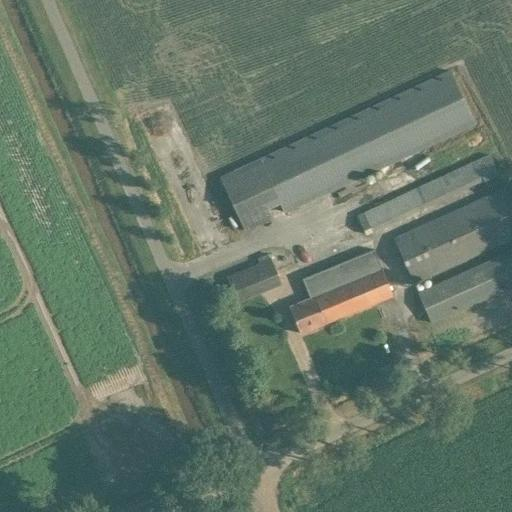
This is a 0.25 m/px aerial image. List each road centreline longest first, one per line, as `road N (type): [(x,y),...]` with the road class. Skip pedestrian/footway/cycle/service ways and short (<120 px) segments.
road 1 (unclassified): [(248,471),(42,0)]
road 2 (unclassified): [(248,471),(511,353)]
